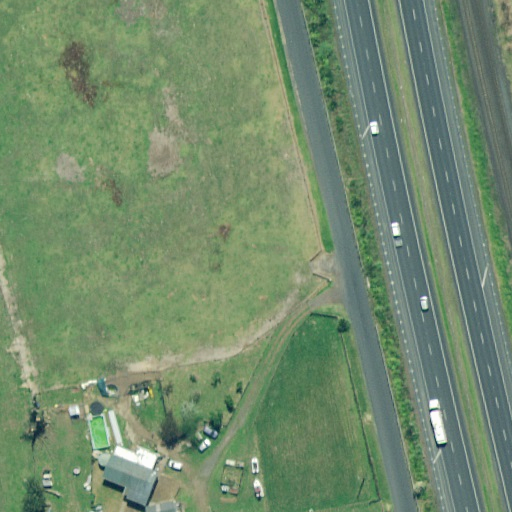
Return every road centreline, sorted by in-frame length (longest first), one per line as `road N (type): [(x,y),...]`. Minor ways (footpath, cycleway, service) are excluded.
road 1 (unclassified): [(390,511),(272,0)]
road 2 (motorway): [(468,511),(354,0)]
road 3 (motorway): [(410,0),(511,463)]
